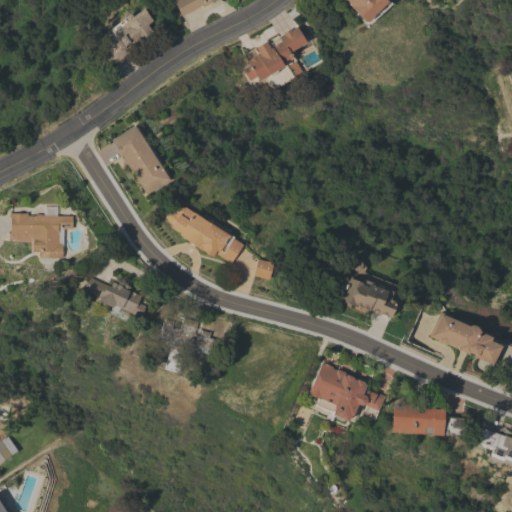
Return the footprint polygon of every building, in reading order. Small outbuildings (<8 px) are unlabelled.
[(212,0),(201,6),(200,4),(179,15),(171,0),(212,0)] [(387,0),(390,3),(367,24),(363,24),(353,13),(354,12),(343,0),(387,0)] [(143,12),(144,11),(150,20),(145,24),(151,32),(127,50),(128,51),(112,64),(103,52),(116,41),(111,35),(112,34),(108,29),(122,18),(125,22),(141,10),(143,12)] [(299,71),(291,76),(292,77),(268,90),(263,79),(261,80),(260,78),(251,83),(249,79),(247,80),(241,69),(248,65),(245,60),(256,54),(256,55),(257,54),(253,48),(264,41),(268,48),(279,41),(277,37),(295,26),(304,42),(298,45),(299,47),(294,50),(295,53),(293,54),(296,59),(294,61),(299,71)] [(168,176),(167,177),(168,179),(145,194),(110,139),(133,125),(134,127),(136,126),(168,176)] [(9,217),(8,217),(8,212),(26,213),(26,215),(33,215),(35,213),(40,213),(41,215),(42,206),(55,206),(55,215),(71,215),(70,228),(56,228),(56,230),(57,230),(57,243),(61,243),(61,257),(42,257),(42,252),(31,251),(31,234),(9,233),(9,217)] [(224,227),(225,226),(230,229),(227,233),(233,236),(232,238),(241,244),(229,263),(213,252),(211,256),(200,249),(200,250),(177,234),(178,232),(169,226),(171,224),(164,219),(164,218),(162,217),(167,209),(168,211),(170,209),(174,212),(176,208),(178,207),(181,206),(184,207),(202,219),(205,215),(224,227)] [(271,263),(267,279),(252,275),(256,258),(271,263)] [(381,286),(381,287),(390,291),(390,292),(390,293),(388,299),(394,301),(388,317),(367,308),(367,310),(366,309),(365,311),(358,308),(359,307),(356,305),(355,307),(349,304),(348,306),(340,303),(341,301),(339,300),(348,276),(359,280),(360,278),(381,286)] [(88,277),(108,286),(110,281),(116,284),(117,281),(128,286),(127,290),(139,296),(136,302),(144,306),(139,316),(120,307),(119,308),(112,304),(111,307),(96,300),(98,298),(82,290),(88,277)] [(466,326),(468,325),(471,325),(475,326),(476,328),(476,330),(490,336),(488,340),(499,345),(490,364),(482,360),(482,361),(475,357),(471,355),(472,354),(467,352),(467,354),(455,349),(456,347),(454,346),(453,347),(445,343),(445,344),(436,340),(436,339),(427,335),(438,310),(467,324),(466,326)] [(192,334),(198,336),(200,329),(208,332),(207,336),(212,338),(207,353),(202,352),(201,355),(196,353),(197,351),(183,347),(183,349),(165,343),(167,337),(164,337),(163,340),(158,339),(160,333),(158,333),(161,322),(170,325),(173,315),(196,321),(192,334)] [(314,404),(317,398),(306,393),(321,361),(332,366),(331,368),(335,369),(336,368),(344,372),(344,371),(365,381),(363,386),(383,395),(376,410),(363,404),(363,403),(359,405),(356,403),(350,415),(349,414),(346,421),(341,419),(332,414),(331,417),(327,415),(329,411),(314,404)] [(389,431),(391,405),(401,406),(401,402),(415,403),(415,407),(442,409),(441,416),(462,418),(460,436),(439,434),(439,435),(429,434),(429,433),(421,432),(421,434),(389,431)] [(511,439),(511,462),(501,458),(500,460),(487,455),(490,448),(474,442),(479,427),(511,439)] [(16,450),(0,461),(0,439),(6,435),(16,450)]
